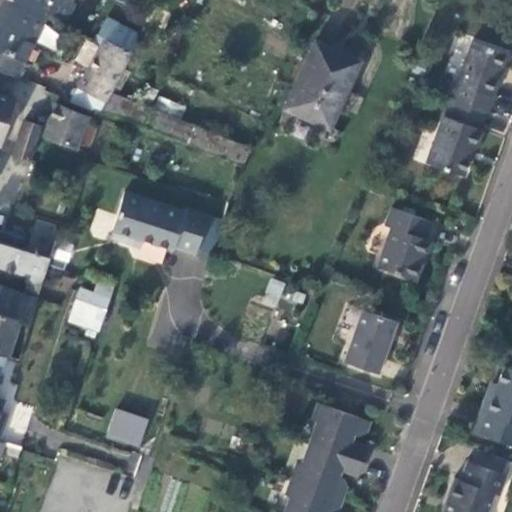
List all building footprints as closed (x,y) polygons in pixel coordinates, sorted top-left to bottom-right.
[(0,0),(0,48),(26,60),(48,12),(23,0),(0,0)] [(67,0),(23,0),(48,12),(57,16),(65,24),(74,3),(67,0)] [(95,45),(102,49),(105,42),(132,55),(139,37),(107,21),(95,45)] [(176,50),(182,37),(175,34),(170,47),(176,50)] [(294,109),(323,43),(312,37),(283,104),(294,109)] [(112,94),(132,55),(105,42),(102,49),(79,89),(107,103),(112,94)] [(362,59),(323,43),(294,109),(332,125),(362,59)] [(452,102),(488,115),(500,82),(496,80),(504,58),(472,47),(452,102)] [(0,68),(18,76),(26,60),(0,48),(0,68)] [(29,85),(29,113),(45,113),(45,85),(29,85)] [(107,103),(79,89),(71,103),(93,113),(95,110),(102,112),(107,103)] [(252,151),(112,94),(107,103),(102,112),(245,170),(252,151)] [(161,96),(157,105),(180,115),(184,106),(161,96)] [(0,97),(0,145),(2,146),(15,102),(0,97)] [(474,154),(488,115),(452,102),(448,101),(440,120),(444,122),(427,167),(462,180),(472,153),(474,154)] [(77,151),(90,120),(57,107),(45,139),(77,151)] [(24,123),(13,156),(31,162),(37,144),(42,129),(24,123)] [(37,144),(31,162),(38,165),(44,146),(37,144)] [(63,216),(69,197),(37,186),(31,205),(63,216)] [(181,213),(121,192),(108,230),(110,231),(107,238),(129,245),(131,238),(169,251),(170,249),(191,255),(204,218),(182,210),(181,213)] [(431,227),(391,212),(384,231),(390,234),(377,270),(414,284),(428,247),(424,246),(431,227)] [(0,218),(0,244),(49,259),(57,236),(0,218)] [(49,259),(0,244),(0,270),(32,280),(30,285),(41,288),(50,260),(49,259)] [(262,304),(277,308),(284,281),(269,277),(262,304)] [(41,288),(30,285),(28,292),(39,296),(41,288)] [(0,317),(30,326),(37,302),(26,298),(0,289),(0,317)] [(39,296),(28,292),(26,298),(37,302),(39,296)] [(105,319),(110,303),(79,294),(74,309),(105,319)] [(131,319),(136,306),(113,298),(108,312),(131,319)] [(396,329),(361,316),(342,367),(378,380),(396,329)] [(27,334),(30,326),(0,317),(0,356),(6,359),(17,331),(27,334)] [(511,369),(504,367),(493,396),(487,394),(474,432),(511,445),(511,369)] [(22,439),(32,408),(19,404),(8,435),(22,439)] [(311,448),(364,467),(369,454),(353,447),(355,441),(359,442),(368,439),(371,428),(320,409),(314,425),(318,428),(311,448)] [(148,424),(116,414),(107,440),(139,450),(148,424)] [(358,483),(364,467),(311,448),(303,469),(299,468),(293,484),(344,503),(348,491),(345,484),(340,483),(342,477),(358,483)] [(505,459),(477,449),(472,464),(500,474),(505,459)] [(472,464),(467,462),(459,480),(454,479),(445,502),(448,503),(444,511),(488,511),(495,494),(498,495),(506,475),(500,474),(472,464)] [(339,511),(340,511),(344,503),(293,484),(287,502),(291,504),(288,511),(331,511),(332,510),(339,511)]
